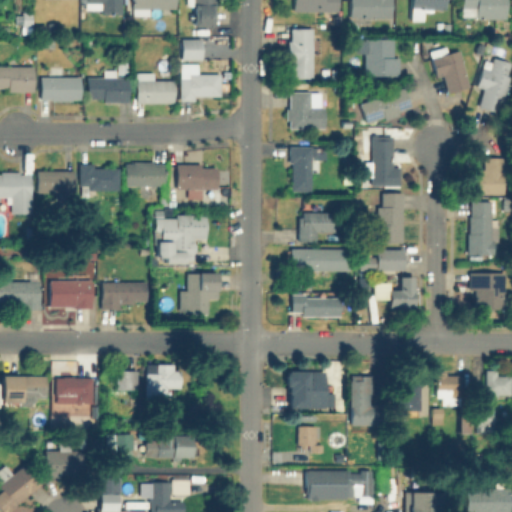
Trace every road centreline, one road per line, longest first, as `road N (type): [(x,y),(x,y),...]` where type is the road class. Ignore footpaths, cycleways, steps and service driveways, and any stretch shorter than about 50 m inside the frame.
road 1 (residential): [(249,0),(250,511)]
road 2 (residential): [(153,342),(511,343)]
road 3 (residential): [(0,132),(249,125)]
road 4 (residential): [(437,343),(436,141)]
